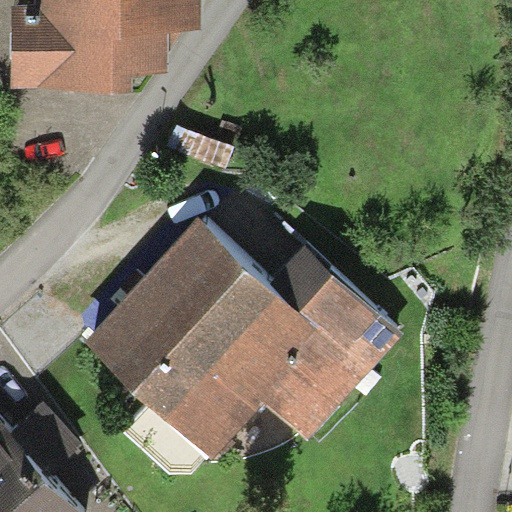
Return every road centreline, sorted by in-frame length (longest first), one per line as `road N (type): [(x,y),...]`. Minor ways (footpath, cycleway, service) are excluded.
road 1 (residential): [(227,0),(55,246),(0,295)]
road 2 (residential): [(511,268),(462,511)]
